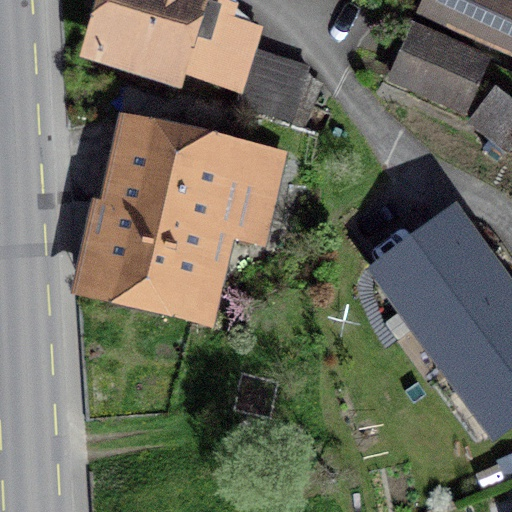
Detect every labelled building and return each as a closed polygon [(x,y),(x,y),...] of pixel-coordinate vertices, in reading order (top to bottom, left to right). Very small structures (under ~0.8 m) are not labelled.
[(211,4),(196,0),(117,0),(98,66),(186,91),(211,4)] [(511,2),(506,0),(433,0),(417,41),(511,76),(511,2)] [(495,83),(414,50),(394,99),(475,132),(495,83)] [(286,158),(117,120),(76,299),(212,329),(231,246),(264,253),(286,158)] [(511,284),(456,209),(373,269),(495,434),(511,421),(511,284)]
